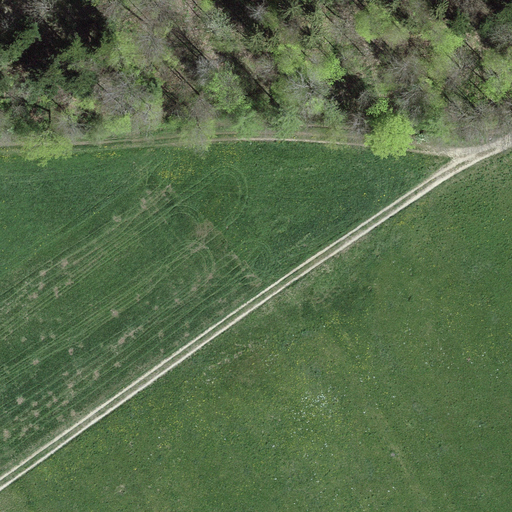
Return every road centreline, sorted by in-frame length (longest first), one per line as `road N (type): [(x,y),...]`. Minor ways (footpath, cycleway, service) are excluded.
road 1 (track): [(0,481),(482,150)]
road 2 (track): [(0,145),(316,136),(482,150)]
